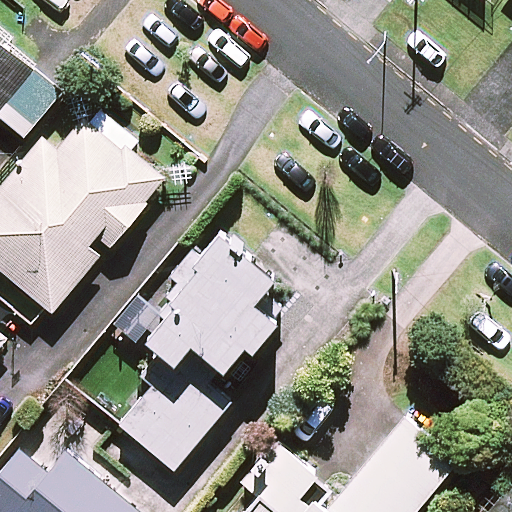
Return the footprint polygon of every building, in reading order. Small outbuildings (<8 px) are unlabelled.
[(63,90),(0,37),(0,114),(26,135),(63,90)] [(163,179),(86,115),(57,150),(43,138),(0,190),(0,265),(54,310),(163,179)] [(192,341),(228,366),(244,343),(254,350),(277,317),(255,302),(274,274),(219,236),(148,337),(179,359),(192,341)] [(202,363),(184,384),(156,361),(144,375),(155,385),(123,422),(175,466),(231,401),(208,381),(214,373),(202,363)] [(412,511),(457,458),(405,416),(327,511),(302,491),(317,473),(278,441),(245,481),(261,494),(246,511),(412,511)] [(51,471),(22,447),(0,473),(0,511),(143,511),(68,450),(51,471)] [(511,511),(511,487),(490,511),(511,511)]
